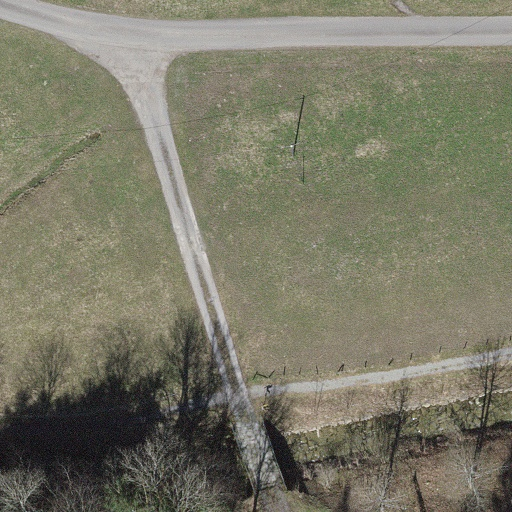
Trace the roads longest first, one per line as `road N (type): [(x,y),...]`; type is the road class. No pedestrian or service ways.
road 1 (residential): [(511,30),(294,33),(94,50),(0,12)]
road 2 (track): [(94,50),(116,92),(234,511)]
